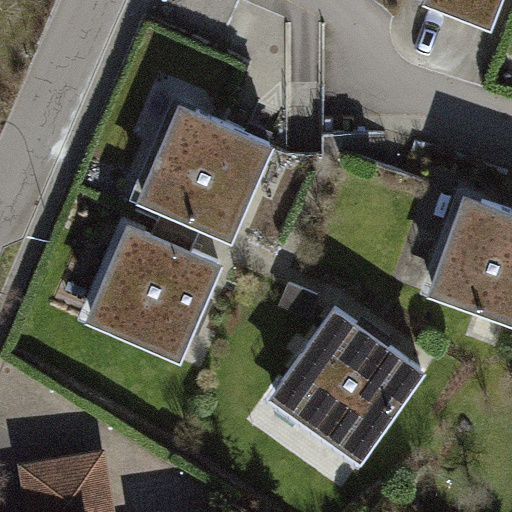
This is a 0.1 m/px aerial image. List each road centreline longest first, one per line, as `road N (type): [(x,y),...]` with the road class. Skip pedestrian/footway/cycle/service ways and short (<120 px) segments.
road 1 (residential): [(318,0),(339,8),(377,79),(511,122)]
road 2 (residential): [(90,0),(0,205)]
